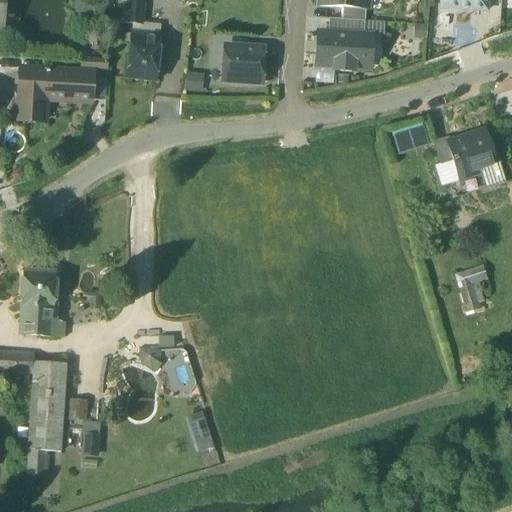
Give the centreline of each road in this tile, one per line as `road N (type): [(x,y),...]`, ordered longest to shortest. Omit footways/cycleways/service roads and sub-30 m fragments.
road 1 (residential): [(0,232),(131,149),(166,136),(290,125)]
road 2 (residential): [(290,125),(511,67)]
road 3 (residential): [(297,0),(290,125)]
